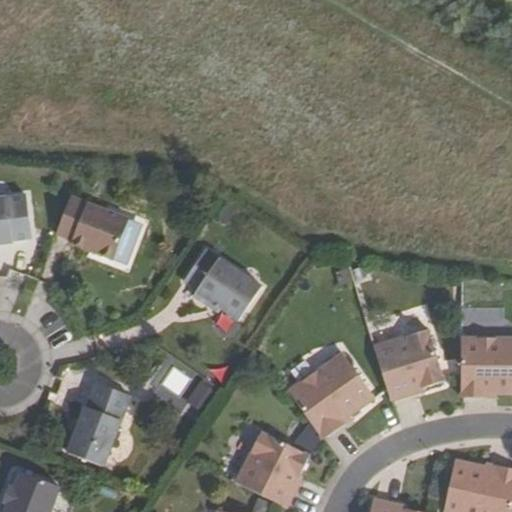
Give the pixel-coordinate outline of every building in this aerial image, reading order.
[(0,198),(0,244),(13,242),(13,241),(31,238),(26,195),(0,198)] [(71,245),(113,261),(128,220),(70,198),(56,235),(72,241),(71,245)] [(262,287),(206,249),(184,282),(197,291),(194,296),(210,307),(212,304),(220,309),(239,321),(262,287)] [(210,307),(218,313),(220,309),(212,304),(210,307)] [(427,331),(373,347),(390,402),(416,394),(414,388),(420,386),(421,390),(443,383),(427,331)] [(511,394),(511,339),(461,339),(461,398),(487,398),(487,395),(497,395),(511,394)] [(374,399),(342,354),(288,392),(322,441),(344,425),(341,422),(349,417),(374,399)] [(173,367),(159,391),(177,402),(192,378),(173,367)] [(133,398),(99,385),(88,409),(86,409),(67,453),(103,468),(133,398)] [(351,420),(349,417),(341,422),(344,425),(351,420)] [(260,434),(236,484),(286,509),(298,485),(293,483),(296,477),(299,479),(309,458),(260,434)] [(455,462),(443,511),(510,511),(511,511),(511,469),(495,466),(494,470),(484,468),(455,462)] [(49,511),(59,488),(19,473),(13,489),(7,505),(3,511),(49,511)] [(3,503),(7,505),(13,489),(9,488),(3,503)] [(371,511),(415,511),(406,510),(405,511),(399,511),(400,506),(374,500),(371,511)]
